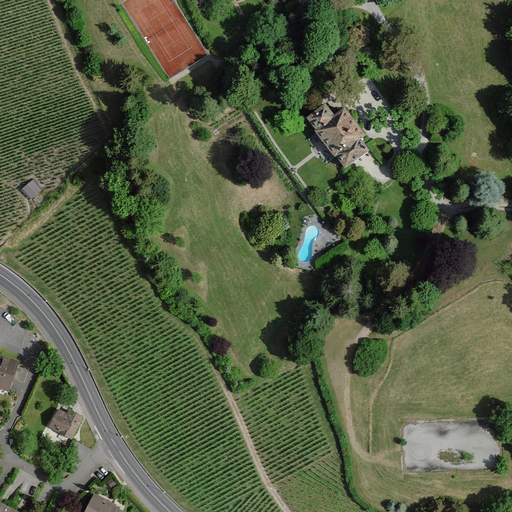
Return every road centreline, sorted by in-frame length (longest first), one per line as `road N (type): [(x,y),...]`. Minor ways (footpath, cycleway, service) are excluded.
road 1 (tertiary): [(0,274),(59,333),(115,444)]
road 2 (residential): [(115,444),(66,492),(9,457),(2,444)]
